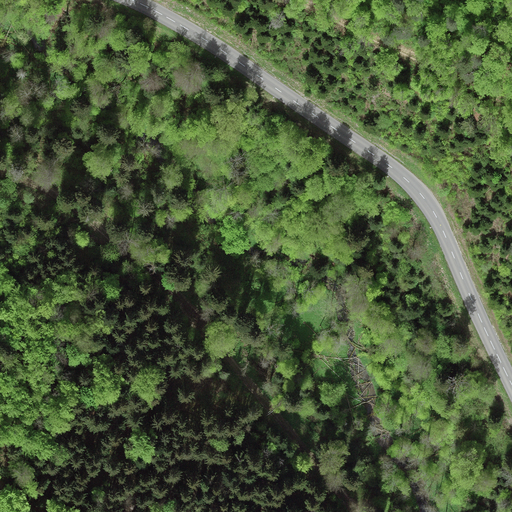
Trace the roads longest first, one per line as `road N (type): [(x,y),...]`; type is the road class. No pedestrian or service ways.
road 1 (tertiary): [(511,385),(439,222),(403,176),(253,71),(126,0)]
road 2 (track): [(0,172),(66,202),(157,278),(352,511)]
road 3 (track): [(511,93),(300,0)]
